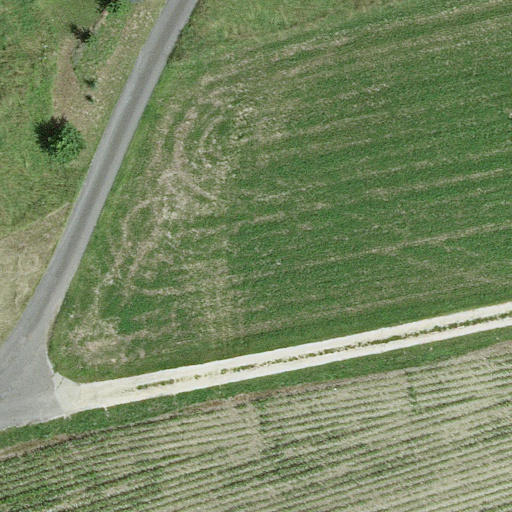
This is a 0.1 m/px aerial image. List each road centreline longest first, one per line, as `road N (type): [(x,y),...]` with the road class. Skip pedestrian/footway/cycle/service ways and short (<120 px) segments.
road 1 (track): [(1,414),(511,329)]
road 2 (residential): [(0,415),(142,72),(187,0)]
